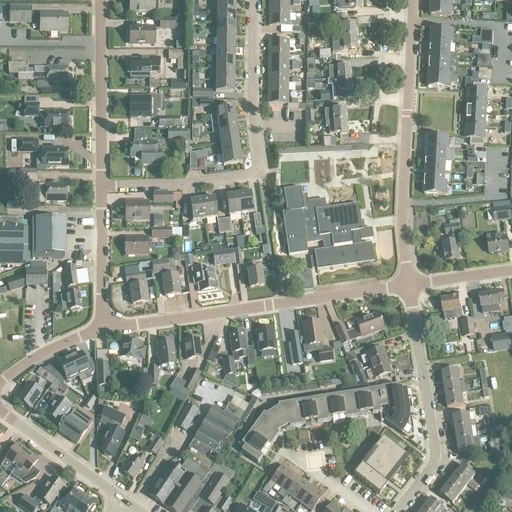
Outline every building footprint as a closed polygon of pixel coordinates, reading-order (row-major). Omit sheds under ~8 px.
[(154,1),(162,1),(178,1),(177,0),(129,0),(130,14),(154,13),(154,1)] [(340,0),(340,9),(349,9),(349,7),(354,7),(355,8),(360,8),(360,7),(361,7),(360,0),(340,0)] [(217,2),(217,13),(235,13),(235,9),(236,9),(235,3),(235,2),(236,2),(236,1),(217,1),(217,2)] [(337,9),(337,1),(321,2),(321,9),(337,9)] [(269,9),(269,15),(289,15),(289,2),(269,2),(269,3),(268,9),(269,9)] [(454,6),(431,4),(431,16),(451,17),(452,6),(454,7),(454,6)] [(9,6),(9,23),(31,23),(31,6),(9,6)] [(235,24),(235,13),(217,13),(217,24),(235,24)] [(67,32),(67,15),(40,15),(40,32),(67,32)] [(289,15),(269,15),(269,19),(268,19),(269,25),(269,26),(268,26),(268,27),(289,28),(289,27),(289,15)] [(174,19),(160,19),(160,29),(174,29),(174,19)] [(235,36),(235,24),(217,24),(216,36),(235,36)] [(335,25),(336,38),(355,37),(354,24),(349,25),(349,24),(347,24),(347,25),(342,25),(335,25)] [(154,29),(130,29),(130,45),(154,45),(154,29)] [(432,31),(431,42),(450,43),(450,44),(453,44),(453,32),(432,31)] [(234,47),(235,36),(216,36),(216,47),(234,47)] [(355,37),(336,38),(336,45),(343,45),(343,50),(349,50),(355,50),(355,49),(356,49),(355,37)] [(268,54),(288,54),(289,42),(289,41),(268,41),(268,42),(268,43),(267,49),(268,49),(268,54)] [(450,55),(450,44),(450,43),(431,42),(430,54),(450,55)] [(234,59),(234,47),(216,47),(216,59),(234,59)] [(318,50),(318,59),(329,58),(329,50),(318,50)] [(185,52),(169,52),(169,60),(178,60),(178,70),(186,70),(185,52)] [(268,67),(288,67),(288,54),(268,54),(268,59),(267,59),(268,65),(268,67)] [(430,54),(430,65),(449,66),(450,55),(430,54)] [(478,56),(477,68),(491,68),(492,57),(478,56)] [(149,79),(149,73),(159,73),(159,68),(159,59),(141,59),(141,61),(130,61),(130,79),(149,79)] [(234,70),(234,59),(216,59),(216,70),(234,70)] [(511,79),(511,71),(511,62),(500,62),(500,79),(511,79)] [(449,66),(430,65),(429,76),(448,77),(449,66)] [(46,67),(46,83),(46,88),(52,88),(52,83),(67,83),(67,67),(46,67)] [(268,79),(288,79),(288,67),(268,67),(268,79)] [(337,68),(338,80),(350,79),(350,67),(344,67),(342,67),(342,68),(337,68)] [(25,70),(18,70),(18,81),(35,80),(35,70),(25,70)] [(234,82),(234,70),(216,70),(216,82),(234,82)] [(457,77),(448,77),(429,76),(429,88),(457,89),(457,77)] [(268,92),(288,92),(288,79),(268,79),(268,80),(267,86),(268,86),(268,92)] [(351,92),(350,79),(338,80),(329,81),(329,86),(333,86),(333,93),(344,92),(344,93),(350,93),(350,92),(351,92)] [(314,81),(306,81),(306,90),(315,89),(314,81)] [(234,82),(216,82),(216,92),(215,92),(215,93),(234,93),(234,92),(235,86),(234,86),(234,82)] [(468,103),(486,104),(487,85),(473,85),(473,91),(469,91),(468,103)] [(169,92),(169,101),(187,101),(187,91),(169,92)] [(288,92),(268,92),(268,97),(266,97),(268,103),(267,104),(267,105),(288,105),(288,104),(288,92)] [(328,93),(320,94),(321,102),(328,102),(328,93)] [(341,103),(349,102),(349,93),(340,94),(341,103)] [(148,97),(130,97),(130,119),(157,119),(157,111),(160,111),(160,96),(148,96),(148,97)] [(486,104),(468,103),(468,115),(485,116),(486,104)] [(67,128),(67,126),(69,125),(70,122),(69,120),(67,118),(67,112),(45,112),(45,113),(39,113),(39,106),(25,105),(24,117),(39,118),(40,118),(43,121),(44,121),(44,128),(67,128)] [(211,122),(217,121),(235,118),(235,115),(236,115),(234,109),(234,108),(234,107),(215,110),(216,110),(217,117),(210,118),(211,122)] [(326,122),(346,121),(345,109),(339,110),(339,109),(337,109),(337,110),(325,110),(326,122)] [(454,109),(454,121),(465,121),(465,109),(454,109)] [(485,128),(485,116),(468,115),(467,127),(485,128)] [(158,127),(178,127),(178,118),(158,118),(158,127)] [(235,118),(217,121),(219,132),(237,130),(235,118)] [(347,134),(346,121),(326,122),(326,127),(330,127),(331,135),(334,135),(340,135),(345,135),(345,134),(347,134)] [(484,147),(485,128),(467,127),(467,129),(466,139),(470,139),(470,146),(484,147)] [(220,144),(238,141),(237,130),(219,132),(220,144)] [(168,131),(168,140),(186,140),(186,131),(168,131)] [(428,138),(427,149),(446,150),(446,151),(449,151),(449,139),(428,138)] [(11,153),(17,153),(34,153),(36,153),(37,153),(37,150),(37,141),(17,141),(11,141),(11,153)] [(238,141),(220,144),(222,155),(240,153),(238,141)] [(156,142),(144,142),(130,142),(130,158),(142,158),(141,166),(161,166),(161,150),(156,150),(156,142)] [(446,150),(427,149),(427,161),(446,162),(446,151),(446,150)] [(36,167),(36,171),(39,171),(46,171),(46,167),(67,167),(67,150),(42,150),(42,167),(36,167)] [(240,153),(222,155),(224,166),(223,166),(223,167),(242,164),(241,163),(242,156),(241,157),(240,153)] [(426,172),(445,173),(446,162),(427,161),(426,172)] [(39,183),(39,171),(19,171),(19,182),(39,183)] [(445,173),(426,172),(426,183),(444,184),(445,173)] [(444,184),(426,183),(425,195),(443,196),(446,196),(447,184),(444,184)] [(40,194),(45,194),(45,202),(67,202),(67,185),(45,185),(45,186),(40,186),(40,194)] [(358,205),(329,209),(328,206),(325,206),(324,199),(307,202),(306,195),(301,196),(300,188),(283,190),(286,213),(282,213),(288,256),(307,253),(306,242),(322,240),(324,251),(314,252),(316,261),(311,262),(312,270),(317,269),(317,271),(373,263),(371,244),(361,245),(360,241),(372,239),(371,228),(364,230),(362,221),(360,221),(358,205)] [(250,193),(238,195),(241,215),(253,213),(250,193)] [(172,203),(172,194),(153,194),(154,203),(172,203)] [(172,194),(172,203),(176,203),(176,211),(181,211),(181,194),(172,194)] [(241,215),(238,195),(226,197),(229,217),(241,215)] [(202,200),(205,220),(217,218),(214,198),(202,200)] [(205,220),(202,200),(190,202),(193,222),(205,220)] [(25,211),(41,212),(42,204),(26,203),(25,211)] [(127,205),(127,221),(148,221),(148,203),(140,203),(140,205),(127,205)] [(510,209),(494,211),(487,212),(489,222),(495,221),(495,222),(511,220),(510,209)] [(253,216),(255,230),(261,229),(259,215),(253,216)] [(0,266),(7,266),(7,269),(13,269),(13,266),(22,266),(22,263),(30,263),(31,228),(22,228),(22,218),(0,218),(0,266)] [(65,259),(64,254),(67,254),(67,219),(33,219),(33,259),(65,259)] [(229,219),(223,220),(225,234),(231,233),(229,219)] [(219,235),(225,234),(223,220),(217,221),(219,235)] [(450,222),(450,227),(445,228),(446,236),(449,235),(450,243),(443,244),(446,262),(459,260),(457,245),(458,245),(456,234),(460,234),(459,226),(458,221),(450,222)] [(171,239),(170,231),(153,231),(153,239),(171,239)] [(501,235),(487,236),(488,244),(486,244),(485,247),(486,250),(487,253),(489,252),(490,254),(502,253),(502,254),(509,254),(507,238),(502,238),(501,235)] [(147,239),(127,239),(127,256),(147,256),(147,239)] [(200,255),(209,254),(208,245),(199,246),(200,255)] [(174,259),(182,258),(181,250),(172,251),(173,259),(174,259)] [(212,253),(214,267),(233,265),(232,250),(212,253)] [(240,250),(234,251),(236,266),(242,265),(240,250)] [(173,261),(167,262),(151,264),(153,275),(169,273),(168,270),(175,269),(173,261)] [(249,271),(248,272),(250,288),(264,286),(261,270),(256,270),(255,263),(248,264),(249,271)] [(150,264),(139,265),(140,268),(141,274),(144,274),(152,273),(150,264)] [(69,311),(70,311),(71,313),(73,313),(77,312),(79,311),(80,309),(82,309),(79,293),(77,283),(76,283),(74,267),(64,269),(66,284),(67,284),(68,284),(69,295),(67,296),(69,311)] [(193,287),(198,287),(199,293),(217,290),(216,286),(219,285),(219,281),(216,282),(214,270),(208,271),(207,267),(196,268),(191,269),(193,287)] [(140,268),(125,270),(127,284),(129,284),(130,288),(133,306),(148,303),(146,286),(145,286),(144,282),(145,282),(144,274),(141,274),(140,268)] [(169,273),(162,274),(162,278),(165,298),(179,296),(177,276),(176,269),(175,269),(168,270),(169,273)] [(26,271),(26,287),(45,287),(45,270),(26,271)] [(77,272),(78,279),(87,278),(86,271),(77,272)] [(10,292),(25,287),(22,276),(6,281),(10,292)] [(504,299),(503,291),(496,292),(496,293),(480,296),(482,307),(483,315),(500,313),(499,305),(498,300),(504,299)] [(459,298),(442,300),(444,313),(454,311),(456,320),(461,320),(460,310),(461,310),(459,298)] [(343,326),(335,329),(342,345),(350,342),(384,330),(378,314),(355,322),(358,328),(346,333),(343,326)] [(0,330),(11,331),(11,319),(0,318),(0,330)] [(470,340),(476,340),(473,320),(462,322),(464,338),(470,337),(470,340)] [(322,344),(319,322),(303,324),(306,347),(322,344)] [(275,351),(272,329),(256,331),(258,342),(254,342),(255,353),(259,352),(259,353),(275,351)] [(229,335),(232,353),(233,353),(233,359),(233,362),(238,362),(238,359),(246,358),(245,352),(247,351),(244,333),(229,335)] [(289,335),(291,345),(288,346),(292,367),(303,365),(297,333),(289,335)] [(511,335),(492,338),(494,352),(511,349),(511,335)] [(198,339),(184,341),(187,361),(201,359),(198,339)] [(145,348),(140,347),(141,343),(122,341),(120,357),(139,359),(139,360),(143,361),(145,348)] [(161,367),(166,366),(166,372),(169,374),(174,373),(176,370),(172,343),(158,344),(161,367)] [(214,345),(208,358),(202,372),(206,374),(211,362),(214,363),(220,348),(214,345)] [(368,363),(369,367),(387,361),(382,348),(365,355),(366,356),(361,358),(364,365),(368,363)] [(333,361),(331,350),(318,351),(320,363),(333,361)] [(94,374),(94,368),(91,361),(85,363),(81,353),(70,358),(78,377),(88,372),(90,376),(94,374)] [(70,358),(59,363),(67,382),(78,377),(70,358)] [(237,389),(235,377),(234,375),(235,375),(233,362),(233,359),(223,361),(225,377),(226,376),(226,378),(224,383),(222,382),(237,389)] [(387,361),(369,367),(371,371),(367,373),(369,379),(374,378),(374,380),(391,373),(387,361)] [(108,362),(95,362),(96,387),(109,386),(108,362)] [(352,366),(355,373),(362,370),(359,363),(352,366)] [(61,378),(55,365),(43,371),(57,380),(61,378)] [(148,369),(148,386),(157,387),(157,369),(148,369)] [(170,387),(188,397),(200,374),(193,370),(184,387),(173,382),(170,387)] [(364,376),(362,370),(355,373),(358,379),(364,376)] [(442,373),(444,385),(460,382),(458,370),(442,373)] [(50,376),(46,382),(52,385),(56,380),(50,376)] [(203,376),(171,435),(182,441),(177,449),(172,458),(218,484),(232,459),(220,452),(250,397),(203,376)] [(290,385),(290,386),(294,386),(293,376),(282,377),(283,384),(289,384),(289,385),(290,385)] [(68,388),(56,380),(52,385),(49,389),(55,394),(58,389),(64,393),(68,388)] [(343,385),(343,380),(319,384),(319,389),(343,385)] [(462,394),(460,382),(444,385),(446,397),(462,394)] [(16,401),(29,410),(41,392),(28,384),(16,401)] [(335,396),(334,396),(278,405),(278,408),(271,412),(265,416),(263,414),(241,445),(244,447),(241,452),(257,464),(259,465),(261,459),(262,457),(262,458),(270,448),(269,447),(270,446),(275,442),(278,436),(278,435),(285,433),(289,428),(291,428),(297,429),(303,426),(304,426),(317,424),(318,424),(325,424),(331,422),(332,421),(332,422),(344,420),(344,419),(346,419),(352,420),(358,417),(360,417),(372,415),(373,415),(380,415),(381,423),(385,422),(405,437),(407,438),(409,438),(411,437),(413,436),(414,434),(414,432),(412,419),(413,418),(413,419),(414,419),(409,392),(406,392),(405,389),(400,390),(398,386),(361,392),(361,391),(356,391),(348,392),(340,394),(335,395),(335,396)] [(462,394),(446,397),(448,409),(464,406),(462,394)] [(90,397),(84,406),(89,409),(95,400),(90,397)] [(48,403),(42,412),(63,427),(59,433),(77,445),(92,423),(57,398),(52,406),(48,403)] [(106,444),(102,453),(104,454),(104,455),(104,456),(109,458),(110,458),(111,457),(113,458),(124,434),(116,431),(119,425),(121,426),(125,417),(105,408),(101,417),(113,422),(110,428),(103,442),(106,444)] [(453,417),(455,429),(471,427),(475,426),(474,420),(470,421),(469,415),(453,417)] [(138,425),(149,431),(154,422),(142,416),(138,425)] [(133,434),(142,437),(145,430),(137,426),(133,434)] [(457,441),(473,439),(471,427),(455,429),(457,441)] [(364,467),(361,465),(353,475),(379,495),(387,485),(385,483),(389,478),(406,456),(383,438),(374,449),(377,451),(364,467)] [(457,441),(459,453),(480,450),(478,438),(473,439),(457,441)] [(146,451),(154,456),(162,444),(155,439),(146,451)] [(15,470),(27,453),(16,446),(4,462),(5,462),(1,467),(5,471),(7,468),(9,468),(10,466),(15,470)] [(27,453),(15,470),(20,473),(19,474),(19,477),(17,479),(22,483),(23,482),(27,484),(35,480),(40,474),(33,468),(38,461),(27,453)] [(131,459),(121,472),(133,480),(143,467),(141,465),(145,460),(139,456),(135,461),(131,459)] [(270,482),(280,490),(292,473),(282,466),(270,482)] [(478,487),(471,482),(475,476),(462,466),(455,476),(468,486),(475,492),(478,487)] [(292,473),(280,490),(291,497),(303,481),(292,473)] [(468,486),(455,476),(447,485),(460,495),(468,486)] [(25,511),(34,511),(42,501),(49,506),(63,487),(52,478),(44,489),(42,488),(36,497),(37,497),(33,502),(25,497),(18,507),(25,511)] [(291,497),(301,505),(313,488),(303,481),(291,497)] [(488,489),(487,491),(491,494),(496,487),(489,481),(485,486),(488,489)] [(460,495),(447,485),(440,495),(453,505),(460,495)] [(323,496),(313,488),(301,505),(311,511),(317,511),(324,503),(320,500),(323,496)] [(74,511),(84,498),(82,497),(84,495),(78,491),(77,493),(75,491),(63,508),(68,511),(67,511),(74,511)] [(486,500),(491,494),(487,491),(482,497),(486,500)] [(243,496),(240,501),(249,506),(255,495),(250,493),(247,498),(243,496)] [(486,500),(482,497),(480,500),(477,503),(481,507),(486,500)] [(84,498),(74,511),(87,511),(88,511),(89,511),(90,511),(94,507),(92,505),(93,504),(84,498)] [(431,499),(424,509),(428,511),(442,511),(444,509),(431,499)] [(215,511),(203,503),(196,511),(215,511)] [(324,511),(342,511),(343,511),(332,503),(324,511)]
